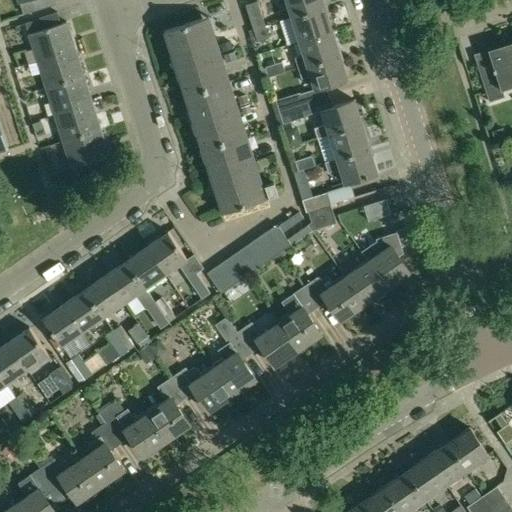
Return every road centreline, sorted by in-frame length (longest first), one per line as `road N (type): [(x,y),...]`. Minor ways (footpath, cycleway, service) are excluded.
road 1 (residential): [(123,511),(465,278)]
road 2 (residential): [(0,290),(151,179),(153,156),(107,16)]
road 3 (unclassified): [(465,278),(375,0)]
road 4 (unclassified): [(275,492),(409,402),(491,360)]
